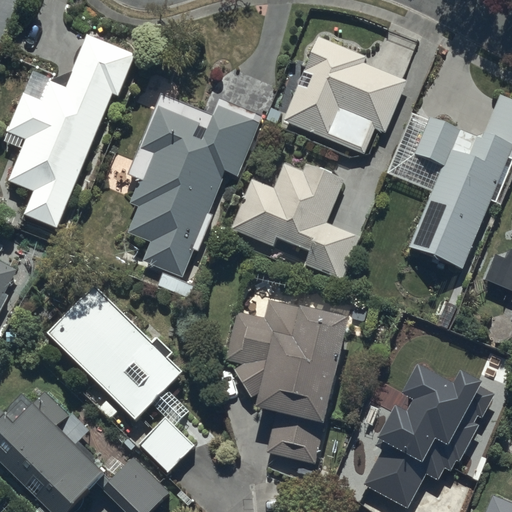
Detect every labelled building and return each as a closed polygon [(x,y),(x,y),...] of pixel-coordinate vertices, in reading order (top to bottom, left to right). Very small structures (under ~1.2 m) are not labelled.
[(59,224),(112,89),(118,92),(134,52),(89,33),(68,86),(49,78),(42,96),(25,89),(6,138),(22,144),(8,178),(33,188),(24,210),(59,224)] [(318,35),(285,118),(364,150),(374,126),(384,130),(405,77),(363,61),(366,55),(318,35)] [(390,170),(432,187),(409,244),(463,266),(499,177),(510,181),(511,177),(511,95),(500,90),(481,135),(431,114),(429,119),(414,112),(390,170)] [(212,112),(161,91),(128,171),(139,176),(130,199),(140,203),(128,232),(152,242),(145,260),(181,275),(198,234),(203,236),(213,213),(208,211),(226,169),(238,174),(263,113),(219,95),(212,112)] [(274,242),(278,232),(309,245),(302,261),(341,277),(358,233),(326,220),(344,176),(306,161),(303,168),(283,159),(273,185),(251,177),(232,225),(274,242)] [(511,246),(509,254),(495,249),(485,276),(511,286),(511,297),(511,299),(511,298),(511,246)] [(0,307),(19,271),(0,260),(0,307)] [(94,281),(47,328),(136,416),(183,369),(167,354),(171,349),(157,335),(153,339),(94,281)] [(314,461),(347,311),(300,298),(298,305),(242,290),(224,356),(241,361),(233,367),(252,396),(259,392),(257,401),(276,405),(267,451),(314,461)] [(419,386),(397,409),(395,407),(378,425),(387,434),(354,470),(390,505),(421,473),(429,480),(493,414),(446,370),(425,392),(419,386)] [(0,402),(0,458),(53,511),(66,511),(107,471),(62,425),(71,416),(45,389),(35,398),(32,395),(13,415),(0,402)] [(166,414),(139,441),(168,469),(195,442),(166,414)] [(147,511),(170,490),(134,454),(102,486),(127,511),(147,511)] [(511,511),(511,500),(493,492),(483,511),(511,511)]
